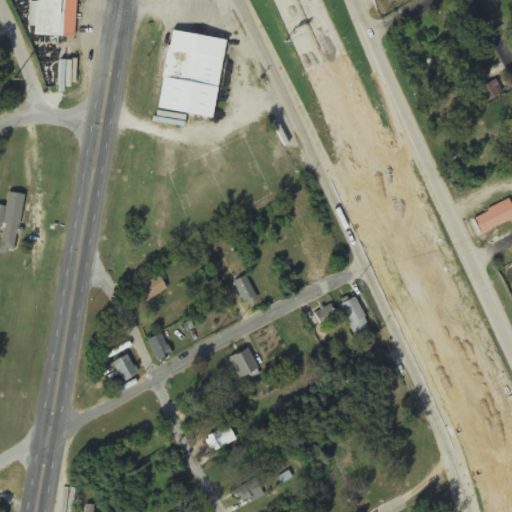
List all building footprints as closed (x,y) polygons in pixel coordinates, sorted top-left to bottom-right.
[(58,37),(58,38),(74,39),(74,0),(31,0),(31,37),(58,37)] [(184,35),(181,52),(177,52),(172,83),(175,84),(169,116),(224,125),(229,95),(242,98),(248,63),(238,61),(240,44),(184,35)] [(464,87),(478,109),(502,93),(493,80),(478,90),(472,82),(464,87)] [(511,155),(511,138),(500,145),(508,158),(511,155)] [(0,249),(13,252),(23,197),(7,194),(0,234),(0,249)] [(471,219),(479,237),(511,221),(511,209),(509,202),(471,219)] [(134,292),(143,306),(168,290),(159,276),(134,292)] [(256,300),(244,277),(232,283),(244,307),(256,300)] [(369,334),(356,299),(339,305),(353,341),(369,334)] [(175,320),(168,306),(147,316),(154,331),(175,320)] [(313,314),(319,328),(336,321),(330,306),(313,314)] [(149,340),(156,362),(170,358),(164,336),(149,340)] [(257,370),(247,350),(228,359),(239,379),(257,370)] [(135,376),(125,356),(110,363),(120,383),(135,376)] [(380,423),(403,413),(394,393),(371,404),(380,423)] [(241,508),(262,498),(255,482),(234,493),(241,508)]
